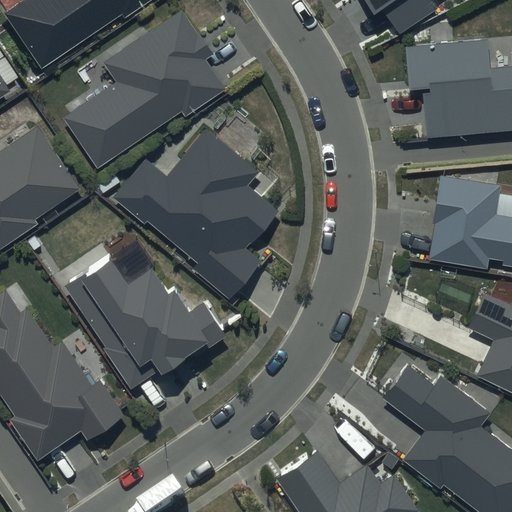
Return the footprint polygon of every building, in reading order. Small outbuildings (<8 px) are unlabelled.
[(8,0),(1,6),(37,60),(117,7),(119,10),(133,0),(8,0)] [(380,0),(400,29),(436,4),(433,0),(380,0)] [(188,109),(225,84),(205,56),(213,51),(183,7),(108,58),(123,80),(70,116),(100,159),(183,102),(188,109)] [(493,37),(405,42),(407,85),(433,84),(433,92),(427,92),(429,132),(511,128),(511,63),(494,65),(493,37)] [(0,96),(10,90),(0,76),(0,96)] [(0,249),(37,224),(35,220),(81,189),(38,126),(0,151),(0,249)] [(253,170),(208,133),(170,179),(147,159),(118,194),(146,217),(149,214),(204,259),(198,266),(231,294),(259,260),(241,245),(272,208),(242,183),(253,170)] [(498,185),(445,176),(432,253),(486,262),(488,252),(511,255),(511,217),(493,214),(498,185)] [(130,283),(111,254),(65,286),(106,346),(103,348),(132,390),(158,372),(163,378),(232,331),(210,299),(191,312),(175,288),(168,292),(152,269),(130,283)] [(81,429),(88,439),(121,416),(122,419),(130,413),(125,407),(118,412),(116,409),(122,404),(101,369),(90,375),(62,331),(52,337),(28,298),(21,303),(6,279),(0,283),(0,381),(16,405),(10,409),(36,449),(81,420),(85,426),(81,429)] [(511,306),(485,293),(470,324),(496,337),(479,373),(511,388),(511,306)] [(486,412),(442,379),(435,388),(409,368),(387,395),(429,427),(406,457),(441,484),(445,479),(487,511),(511,511),(511,449),(478,423),(486,412)] [(380,484),(368,466),(339,485),(315,450),(280,473),(306,511),(411,511),(417,508),(395,475),(380,484)]
